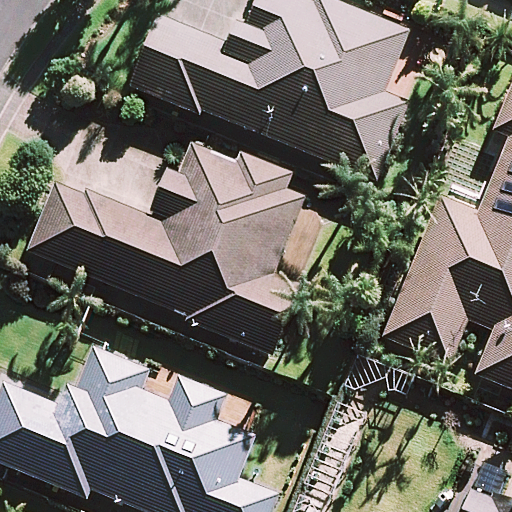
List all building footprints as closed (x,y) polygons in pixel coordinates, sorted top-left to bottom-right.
[(407,41),(302,0),(259,0),(246,34),(234,29),(227,49),(159,23),(131,96),(202,124),(205,118),(376,186),(407,107),(385,99),(407,41)] [(511,92),(493,138),(508,144),(477,219),(442,204),(382,346),(449,374),(470,323),(494,333),(474,381),(511,396),(511,92)] [(288,195),(295,179),(241,156),(236,169),(189,149),(175,181),(167,178),(147,224),(59,186),(28,256),(269,360),(299,290),(273,279),(306,202),(288,195)] [(271,511),(276,500),(237,485),(254,442),(215,427),(227,398),(180,380),(169,407),(139,395),(147,375),(93,354),(73,407),(6,381),(0,396),(0,469),(87,503),(90,495),(134,511),(271,511)] [(511,511),(511,507),(473,492),(464,511),(511,511)]
